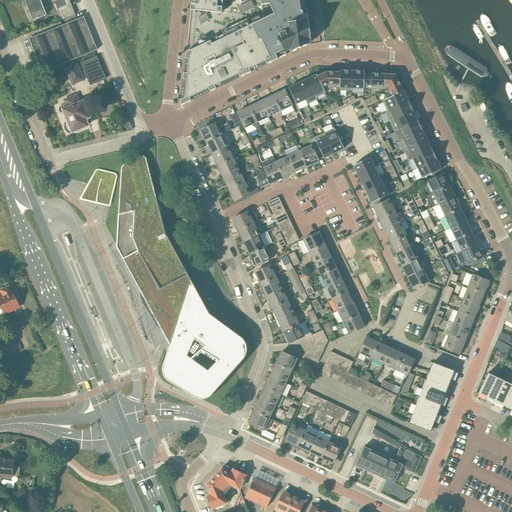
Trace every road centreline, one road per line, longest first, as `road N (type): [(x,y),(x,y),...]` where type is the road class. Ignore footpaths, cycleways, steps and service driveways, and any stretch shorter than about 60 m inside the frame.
road 1 (primary): [(120,416),(0,119)]
road 2 (primary): [(0,164),(101,419)]
road 3 (residential): [(171,120),(310,54),(400,57)]
road 4 (residential): [(225,433),(260,353),(213,221)]
road 5 (residential): [(510,255),(407,57)]
road 6 (unclassified): [(389,511),(225,433)]
road 7 (unclassified): [(146,134),(89,0)]
road 8 (unclassified): [(54,158),(42,151),(0,44)]
road 9 (residential): [(171,120),(177,0)]
